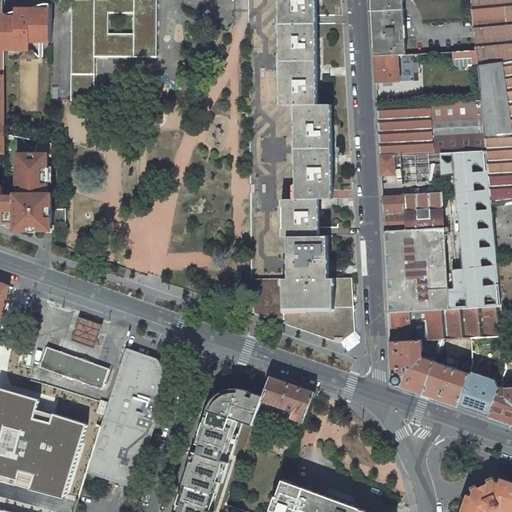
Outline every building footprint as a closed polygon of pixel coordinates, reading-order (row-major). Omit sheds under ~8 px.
[(71,0),(71,100),(94,100),(95,57),(157,57),(156,0),(71,0)] [(316,0),(280,0),(281,105),(295,105),(296,199),(283,199),(283,236),(288,236),(289,279),(283,279),(251,279),(252,312),(340,343),(355,331),(354,311),(355,311),(355,306),(354,306),(352,277),(334,278),(329,278),(329,236),(319,236),(319,198),(333,198),(332,104),(318,104),(316,0)] [(371,0),(375,56),(397,55),(406,54),(403,0),(371,0)] [(470,0),(403,0),(406,54),(454,52),(476,51),(474,28),(470,0)] [(511,0),(470,0),(474,28),(506,25),(506,6),(511,5),(511,0)] [(30,8),(3,15),(3,42),(3,50),(11,50),(11,44),(17,44),(22,50),(31,50),(31,42),(38,42),(40,39),(42,36),(52,36),(52,4),(47,4),(44,5),(44,9),(30,9),(30,8)] [(506,25),(474,28),(476,51),(478,64),(478,65),(511,60),(511,5),(506,6),(506,25)] [(478,65),(478,64),(476,51),(454,52),(455,67),(478,65)] [(397,55),(375,56),(377,82),(399,81),(397,55)] [(481,100),(485,136),(511,132),(511,60),(478,65),(481,100)] [(406,155),(486,151),(485,136),(481,100),(378,107),(380,156),(406,155)] [(511,132),(485,136),(486,151),(492,204),(511,201),(511,132)] [(4,196),(4,223),(9,223),(9,227),(16,227),(16,230),(43,230),(52,230),(52,225),(51,223),(51,209),(51,194),(51,153),(51,143),(37,141),(35,153),(17,154),(17,185),(17,194),(15,194),(15,196),(4,196)] [(446,228),(494,225),(492,204),(486,151),(406,155),(407,166),(402,166),(402,174),(403,183),(413,182),(433,181),(434,188),(443,187),(446,228)] [(406,155),(380,156),(382,176),(402,174),(402,166),(407,166),(406,155)] [(413,182),(403,183),(404,196),(414,194),(413,182)] [(406,230),(446,228),(443,187),(434,188),(434,193),(414,194),(404,196),(406,230)] [(385,231),(406,230),(404,196),(383,197),(385,231)] [(66,223),(66,209),(51,209),(51,223),(66,223)] [(494,225),(446,228),(452,309),(501,306),(501,304),(497,256),(494,225)] [(385,231),(390,312),(452,309),(446,228),(406,230),(385,231)] [(0,334),(3,319),(7,297),(9,286),(0,282),(0,334)] [(452,309),(390,312),(391,341),(423,339),(428,339),(428,340),(434,340),(442,339),(471,338),(503,336),(501,306),(452,309)] [(103,325),(80,317),(72,340),(95,348),(103,325)] [(420,354),(423,350),(423,339),(391,341),(393,373),(393,383),(424,393),(435,360),(429,359),(423,356),(420,354)] [(429,359),(435,360),(442,339),(434,340),(429,359)] [(61,352),(47,347),(40,367),(54,372),(61,352)] [(101,426),(87,471),(135,486),(169,382),(158,359),(126,348),(108,404),(105,415),(101,426)] [(61,352),(54,372),(103,389),(110,369),(61,352)] [(458,405),(470,373),(435,360),(424,393),(458,405)] [(500,387),(489,416),(511,424),(511,362),(507,363),(508,368),(502,381),(500,387)] [(470,373),(458,405),(489,416),(500,387),(496,379),(473,371),(472,374),(470,373)] [(271,377),(264,396),(263,400),(292,410),(290,416),(293,417),(297,419),(304,421),(315,392),(271,377)] [(39,398),(0,387),(0,388),(0,481),(18,486),(20,477),(33,481),(28,495),(65,506),(90,420),(56,410),(52,421),(33,416),(39,398)] [(243,422),(254,426),(263,401),(263,400),(264,396),(250,391),(243,389),(238,388),(235,388),(232,388),(231,389),(228,390),(221,393),(219,394),(216,397),(211,403),(208,410),(200,433),(190,463),(183,486),(180,495),(177,504),(174,511),(211,511),(210,511),(215,496),(219,482),(222,483),(225,474),(229,463),(221,461),(224,453),(232,455),(235,445),(243,422)] [(98,412),(105,415),(108,404),(101,402),(98,412)] [(292,432),(297,419),(293,417),(288,430),(292,432)] [(253,426),(247,444),(255,447),(261,429),(253,426)] [(290,457),(285,471),(287,472),(291,473),(296,459),(293,458),(290,457)] [(511,511),(511,482),(501,478),(500,482),(496,482),(495,478),(488,481),(489,483),(480,488),(479,486),(472,489),(474,492),(473,495),(468,494),(464,507),(468,508),(466,511),(496,511),(502,509),(511,511)] [(284,480),(278,495),(276,495),(271,509),(274,510),(278,511),(365,511),(366,510),(353,505),(326,495),(284,480)]
